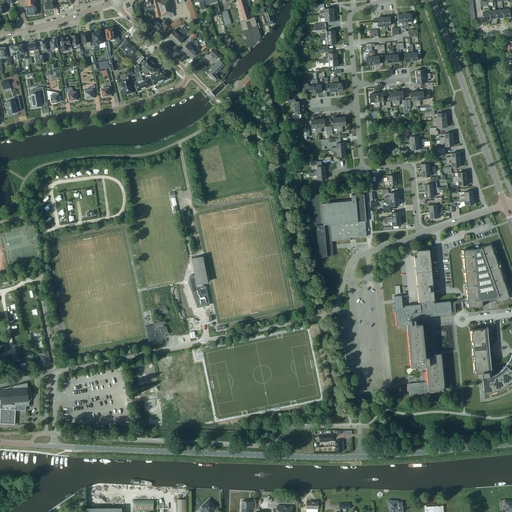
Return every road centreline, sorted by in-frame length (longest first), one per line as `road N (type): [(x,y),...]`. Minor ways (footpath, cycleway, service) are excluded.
road 1 (unclassified): [(0,442),(335,457),(511,443)]
road 2 (tertiary): [(504,204),(434,0)]
road 3 (residential): [(187,82),(133,106),(0,130)]
